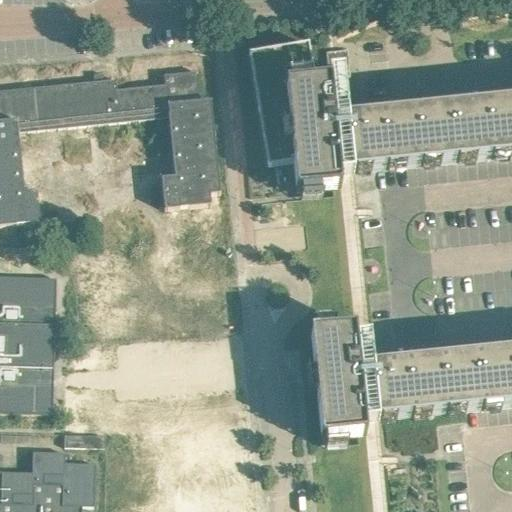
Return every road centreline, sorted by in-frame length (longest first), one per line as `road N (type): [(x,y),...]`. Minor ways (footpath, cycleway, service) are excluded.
road 1 (unclassified): [(304,0),(114,18)]
road 2 (residential): [(460,74),(406,72),(397,47),(412,26),(435,30),(451,63)]
road 3 (residential): [(271,346),(288,511)]
road 4 (residential): [(271,346),(301,288),(284,274),(262,278),(261,325)]
